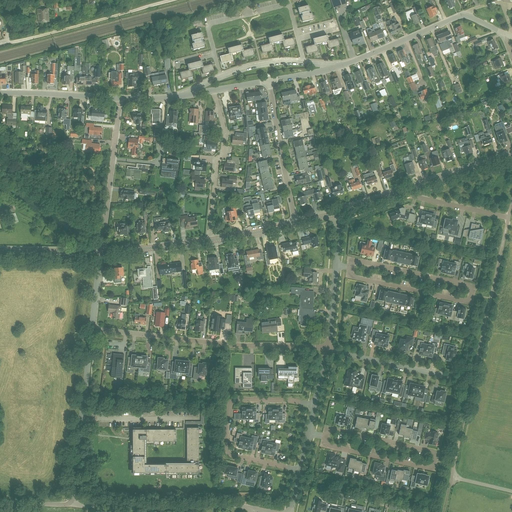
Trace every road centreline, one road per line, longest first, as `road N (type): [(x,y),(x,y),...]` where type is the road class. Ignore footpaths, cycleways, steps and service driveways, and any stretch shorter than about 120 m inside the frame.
road 1 (unclassified): [(443,511),(508,217)]
road 2 (residential): [(351,268),(354,277),(463,301),(470,294),(466,284),(352,264)]
road 3 (residential): [(326,349),(91,328)]
road 4 (residential): [(326,437),(329,446),(432,465),(432,451),(327,433)]
road 5 (residential): [(299,470),(228,453),(229,405),(313,405)]
road 6 (residential): [(508,35),(459,15),(336,66)]
road 7 (residential): [(253,508),(72,505)]
road 8 (residential): [(72,505),(91,328)]
road 9 (track): [(7,42),(173,0)]
road 10 (residential): [(186,94),(253,65),(336,66)]
road 11 (residential): [(100,251),(120,98)]
road 12 (residential): [(210,240),(224,130),(212,90)]
road 13 (residential): [(295,224),(268,80)]
road 14 (residential): [(455,378),(326,349)]
road 15 (residential): [(120,98),(0,92)]
